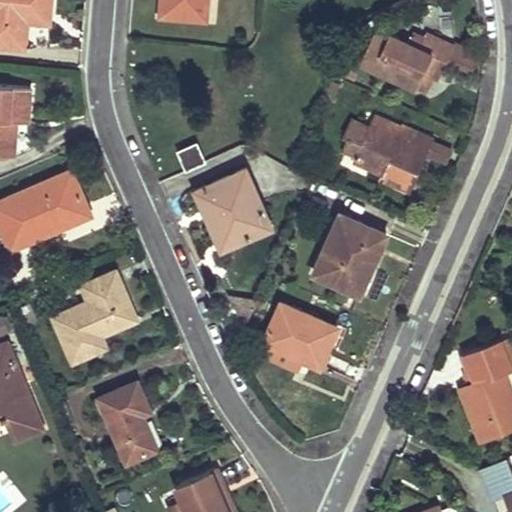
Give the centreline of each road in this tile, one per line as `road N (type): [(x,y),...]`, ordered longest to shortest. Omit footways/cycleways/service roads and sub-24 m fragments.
road 1 (residential): [(103,0),(103,101),(121,160),(227,398),(323,511)]
road 2 (residential): [(341,511),(508,122),(511,50)]
